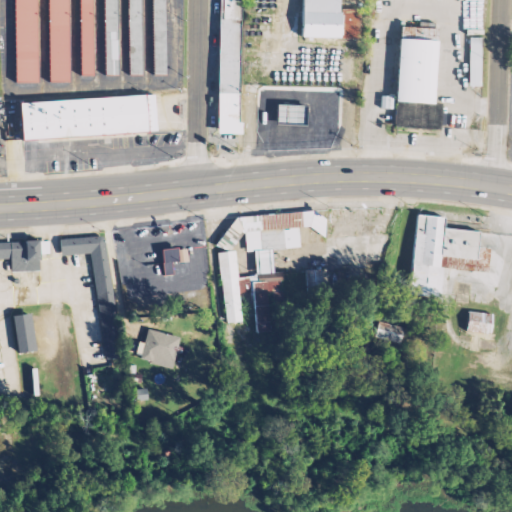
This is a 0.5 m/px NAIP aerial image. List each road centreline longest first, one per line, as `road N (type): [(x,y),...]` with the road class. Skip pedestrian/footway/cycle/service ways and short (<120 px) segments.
road 1 (trunk): [(511,190),(324,177),(0,208)]
road 2 (residential): [(198,190),(199,0)]
road 3 (residential): [(495,187),(502,0)]
